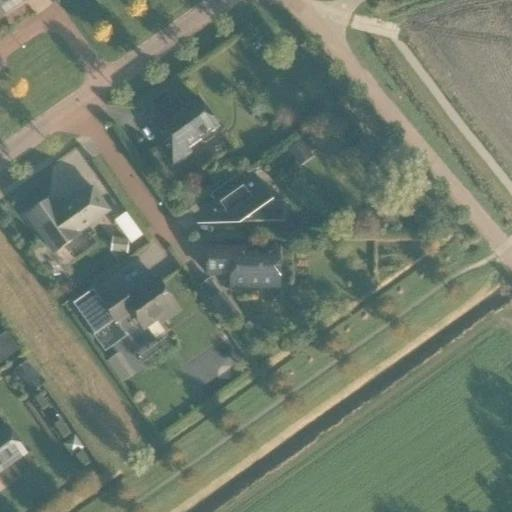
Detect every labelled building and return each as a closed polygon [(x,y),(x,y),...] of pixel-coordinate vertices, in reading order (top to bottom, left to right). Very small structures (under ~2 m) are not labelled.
[(0,0),(0,11),(2,15),(23,1),(22,0),(0,0)] [(158,145),(172,166),(191,153),(187,147),(198,139),(201,143),(205,144),(212,139),(213,134),(211,131),(217,126),(199,100),(176,116),(174,113),(160,123),(170,137),(158,145)] [(307,137),(303,140),(313,153),(317,150),(307,137)] [(288,148),(300,165),(314,155),(313,153),(303,140),(302,138),(288,148)] [(216,187),(240,170),(233,160),(209,177),(216,187)] [(261,221),(257,221),(257,210),(269,202),(253,180),(249,184),(241,173),(210,195),(218,206),(206,214),(213,223),(261,223),(261,221)] [(27,217),(54,254),(80,236),(78,234),(109,212),(93,188),(80,197),(81,199),(63,212),(53,199),(27,217)] [(127,254),(129,240),(112,238),(111,252),(127,254)] [(279,287),(279,251),(207,251),(207,275),(231,275),(231,287),(259,287),(261,289),(274,289),(276,287),(279,287)] [(121,288),(101,303),(116,324),(128,315),(134,316),(144,329),(158,319),(161,324),(179,311),(158,280),(130,300),(121,288)] [(208,301),(218,294),(209,281),(199,287),(208,301)] [(227,323),(239,314),(223,292),(211,301),(227,323)] [(6,334),(0,338),(0,359),(2,362),(18,350),(6,334)] [(30,395),(45,385),(28,362),(14,372),(30,395)] [(0,472),(26,454),(6,425),(0,429),(0,472)] [(65,448),(71,457),(74,455),(84,448),(75,436),(66,442),(63,445),(65,448)]
